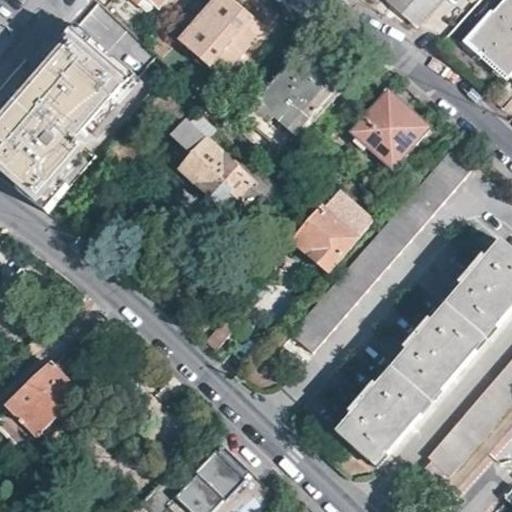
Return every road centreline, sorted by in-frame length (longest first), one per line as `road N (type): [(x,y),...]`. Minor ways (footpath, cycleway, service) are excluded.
road 1 (residential): [(343,511),(149,322),(0,207)]
road 2 (residential): [(511,148),(401,48),(316,0)]
